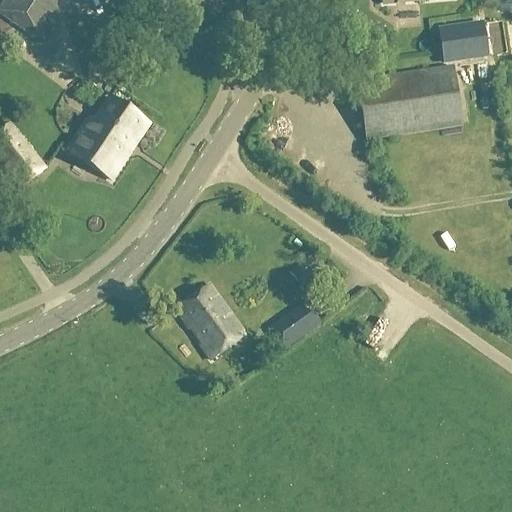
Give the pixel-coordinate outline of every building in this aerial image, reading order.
[(71,0),(6,0),(0,9),(0,15),(41,44),(71,0)] [(511,0),(494,0),(498,13),(511,15),(511,0)] [(370,59),(385,28),(377,24),(380,18),(361,8),(357,14),(334,4),(319,31),(370,59)] [(438,32),(443,64),(506,54),(501,22),(438,32)] [(357,83),(357,86),(366,143),(462,128),(453,68),(357,83)] [(111,181),(148,125),(109,99),(100,112),(101,119),(90,120),(89,120),(67,153),(111,181)] [(0,162),(21,189),(46,170),(10,124),(0,130),(0,162)] [(316,254),(290,275),(298,284),(313,272),(327,289),(338,280),(316,254)] [(208,286),(174,311),(193,337),(211,362),(245,338),(228,314),(208,286)] [(273,329),(285,350),(322,325),(306,303),(273,329)] [(356,333),(341,337),(346,355),(361,351),(356,333)]
